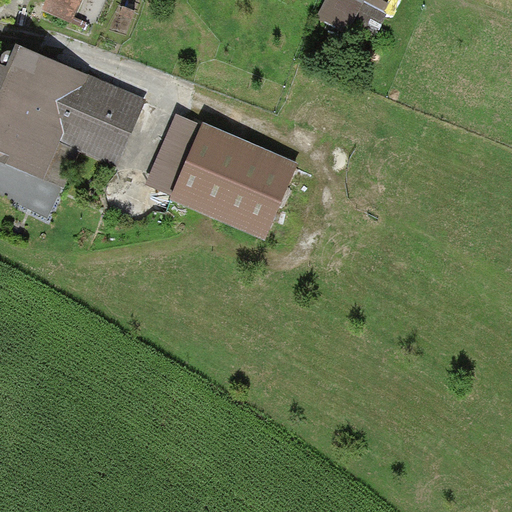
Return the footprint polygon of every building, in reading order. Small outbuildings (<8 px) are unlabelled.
[(46,0),(42,10),(88,32),(92,24),(74,15),(81,0),(46,0)] [(358,0),(330,0),(322,18),(363,37),(376,8),(358,0)] [(123,8),(120,15),(132,20),(135,13),(123,8)] [(146,101),(17,47),(6,70),(0,67),(0,161),(65,189),(81,151),(118,167),(146,101)] [(361,90),(327,75),(314,103),(349,118),(361,90)] [(299,165),(204,124),(203,126),(178,115),(147,185),(174,197),(172,201),(265,242),(299,165)]
